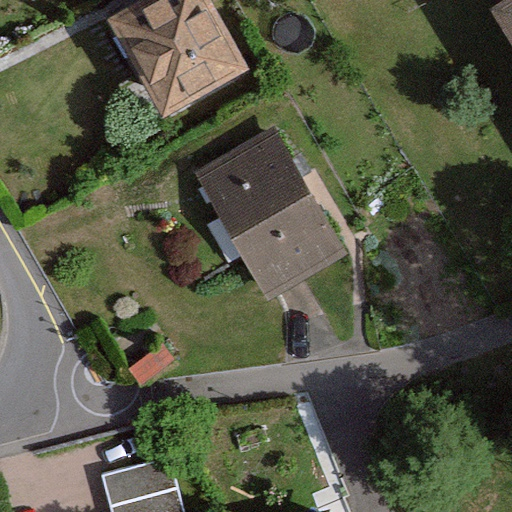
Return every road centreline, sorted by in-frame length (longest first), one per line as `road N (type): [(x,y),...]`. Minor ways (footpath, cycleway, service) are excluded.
road 1 (residential): [(511,327),(326,382),(52,412)]
road 2 (residential): [(52,412),(0,236)]
